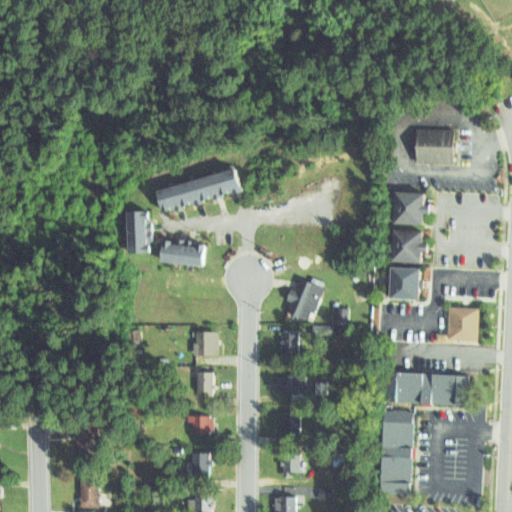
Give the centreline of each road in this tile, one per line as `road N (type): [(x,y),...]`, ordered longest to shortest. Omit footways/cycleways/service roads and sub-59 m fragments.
road 1 (tertiary): [(507,511),(509,110),(495,90)]
road 2 (residential): [(251,511),(257,273)]
